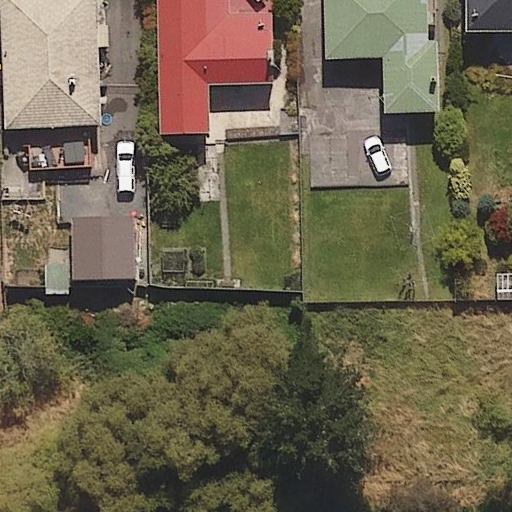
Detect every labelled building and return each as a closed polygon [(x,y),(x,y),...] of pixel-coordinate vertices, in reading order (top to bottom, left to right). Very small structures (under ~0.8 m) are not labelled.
[(2,0),(9,134),(105,129),(98,0),(2,0)] [(275,16),(274,0),(160,0),(166,141),(214,139),(212,90),(277,88),(275,16)] [(326,0),(331,65),(387,62),(390,119),(444,116),(440,47),(433,47),(430,0),(326,0)] [(511,0),(469,0),(469,37),(511,37),(511,0)] [(137,284),(137,223),(78,223),(78,284),(137,284)]
